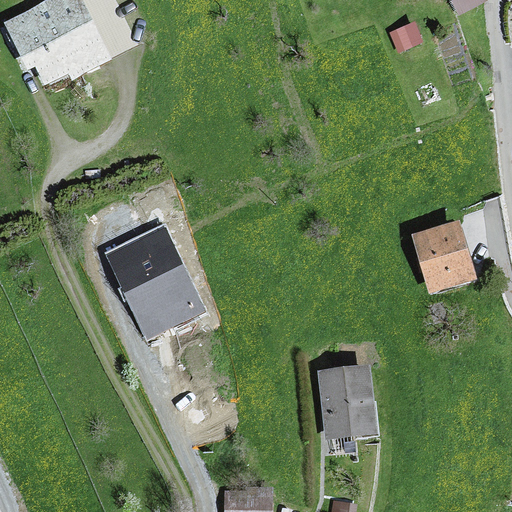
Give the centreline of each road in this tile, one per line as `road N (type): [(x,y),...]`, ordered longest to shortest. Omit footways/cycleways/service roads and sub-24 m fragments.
road 1 (track): [(132,60),(127,110),(51,185),(46,206),(91,322),(189,511)]
road 2 (residential): [(503,0),(502,110),(511,165)]
